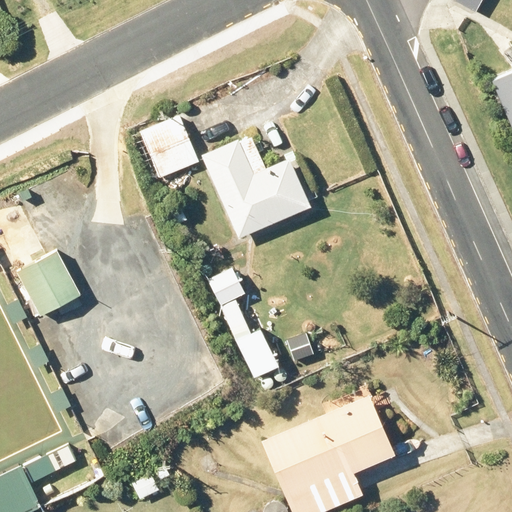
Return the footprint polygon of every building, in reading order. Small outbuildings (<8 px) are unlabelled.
[(458,0),(474,9),(478,0),(458,0)] [(177,112),(138,128),(158,174),(196,157),(177,112)] [(234,135),(198,151),(235,234),(307,202),(285,154),(262,165),(248,133),(236,138),(234,135)] [(25,186),(16,191),(19,196),(28,192),(25,186)] [(14,267),(37,311),(77,291),(54,247),(14,267)] [(205,277),(227,322),(242,315),(231,294),(242,289),(230,265),(205,277)] [(2,301),(12,320),(24,313),(15,295),(2,301)] [(233,337),(252,374),(277,361),(258,325),(233,337)] [(24,347),(33,366),(46,359),(36,340),(24,347)] [(46,391),(56,409),(68,403),(59,384),(46,391)] [(258,437),(290,511),(309,511),(360,490),(350,468),(392,449),(366,389),(258,437)] [(43,450),(22,463),(31,479),(53,467),(43,450)] [(148,472),(130,482),(137,494),(155,484),(148,472)] [(0,501),(9,498),(0,479),(0,501)] [(287,511),(279,494),(238,511),(287,511)]
